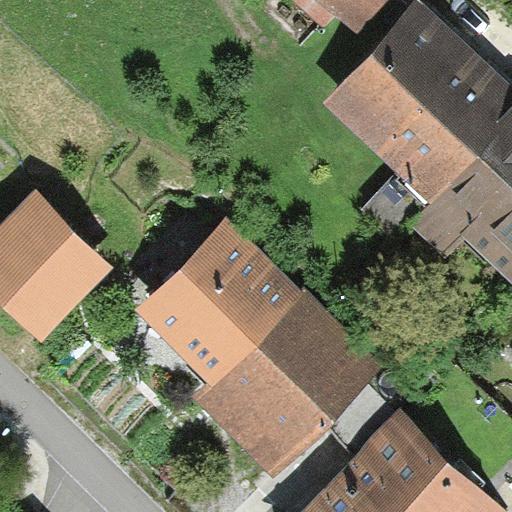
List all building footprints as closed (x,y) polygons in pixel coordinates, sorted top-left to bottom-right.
[(294,0),(326,30),(338,17),(354,32),(385,0),(294,0)] [(430,208),(511,118),(511,82),(487,60),(421,0),(415,0),(318,106),(430,208)] [(511,118),(430,208),(410,228),(445,260),(463,241),(511,285),(511,118)] [(37,198),(0,235),(0,302),(41,342),(111,270),(37,198)] [(136,315),(214,392),(204,402),(275,473),(379,369),(309,299),(306,303),(227,224),(156,296),(136,315)] [(422,395),(394,416),(494,511),(511,511),(511,418),(478,385),(443,419),(422,395)] [(301,511),(494,511),(394,416),(301,511)]
